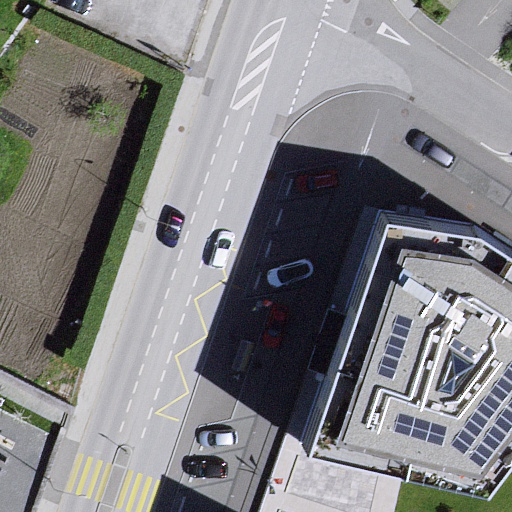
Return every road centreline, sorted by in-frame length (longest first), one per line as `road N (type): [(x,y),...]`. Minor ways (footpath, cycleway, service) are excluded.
road 1 (primary): [(277,0),(102,511)]
road 2 (residential): [(511,141),(297,0)]
